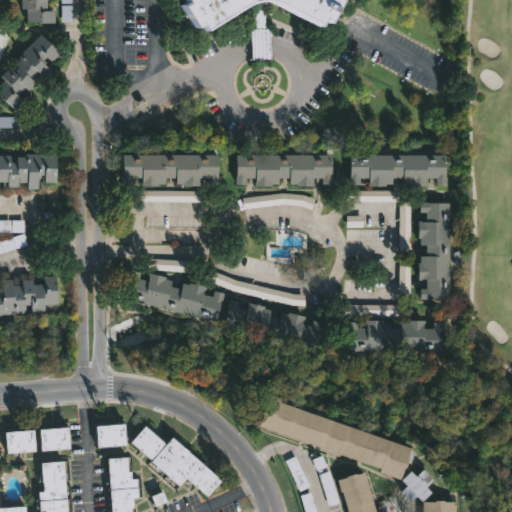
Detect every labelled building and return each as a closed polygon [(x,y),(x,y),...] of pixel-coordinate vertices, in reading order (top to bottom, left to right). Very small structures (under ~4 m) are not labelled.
[(46,0),(46,11),(53,11),(53,22),(26,23),(26,9),(20,9),(20,0),(46,0)] [(336,0),(340,2),(328,23),(322,19),(317,30),(273,7),(267,4),(257,4),(249,5),(241,9),(201,35),(196,28),(190,32),(177,10),(182,7),(178,0),(336,0)] [(60,53),(52,61),(48,57),(45,60),(48,62),(46,64),(54,71),(46,80),(44,78),(30,91),(26,88),(19,95),(23,99),(22,101),(23,102),(15,110),(0,95),(0,85),(5,80),(1,77),(10,67),(15,72),(19,67),(15,64),(20,59),(18,57),(40,33),(60,53)] [(55,152),(54,180),(43,179),(43,175),(37,175),(37,186),(26,186),(26,180),(17,180),(17,185),(6,185),(6,179),(0,179),(0,153),(9,153),(9,158),(16,158),(16,154),(22,154),(22,151),(55,152)] [(219,155),(219,184),(210,184),(210,178),(201,178),(201,186),(184,186),(184,184),(177,184),(177,178),(166,178),(166,184),(160,184),(160,186),(143,186),(143,178),(133,178),(133,183),(124,183),(124,154),(219,155)] [(331,154),(331,184),(321,184),(321,177),(312,177),(312,185),(289,184),(289,178),(278,178),(278,183),(270,183),(270,186),(255,186),(255,178),(245,178),(245,184),(235,184),(235,154),(331,154)] [(446,154),(446,185),(436,185),(436,178),(427,178),(427,187),(403,187),(403,178),(392,178),(392,184),(385,184),(385,186),(368,186),(367,178),(359,178),(359,184),(349,184),(349,155),(446,154)] [(426,200),(426,201),(449,201),(448,298),(419,297),(419,287),(426,287),(426,278),(418,277),(418,261),(419,261),(419,254),(425,254),(425,243),(420,243),(420,237),(417,237),(417,219),(425,219),(425,211),(419,211),(419,200),(426,200)] [(136,277),(146,279),(148,271),(170,279),(169,284),(180,287),(181,281),(187,283),(187,281),(204,285),(203,293),(210,295),(212,289),(222,292),(215,320),(121,296),(128,268),(138,270),(136,277)] [(55,275),(56,303),(44,304),(44,309),(30,310),(30,304),(24,304),(24,309),(17,310),(17,312),(13,312),(13,313),(0,313),(0,285),(1,285),(1,279),(11,278),(11,285),(21,284),(20,279),(31,278),(31,284),(43,283),(42,276),(55,275)] [(244,308),(245,308),(247,301),(264,305),(264,307),(270,308),(269,314),(278,316),(272,338),(222,325),(228,298),(239,300),(237,306),(244,308)] [(287,311),(304,316),(302,323),(311,325),(312,319),(323,322),(317,348),(274,337),(281,312),(287,313),(287,311)] [(423,319),(424,328),(432,327),(432,321),(442,321),(442,350),(345,350),(345,321),(356,321),(356,327),(364,327),(364,319),(381,319),(381,321),(389,321),(389,327),(399,327),(399,321),(406,321),(406,319),(423,319)] [(280,401),(411,447),(407,458),(409,458),(399,479),(375,469),(370,464),(317,448),(318,445),(258,424),(262,413),(261,412),(269,393),(281,397),(280,401)] [(105,444),(95,445),(93,425),(122,422),(123,443),(105,444)] [(53,448),(42,449),(41,427),(69,425),(71,447),(53,448)] [(154,435),(165,444),(171,437),(220,479),(205,496),(184,478),(178,485),(129,442),(143,425),(154,435)] [(15,451),(8,451),(7,429),(35,428),(36,449),(15,451)] [(126,456),(126,460),(128,460),(129,467),(126,467),(126,470),(130,470),(130,477),(136,477),(137,495),(132,496),(133,506),(129,506),(129,511),(110,511),(107,457),(126,456)] [(289,461),(299,493),(309,489),(298,458),(289,461)] [(65,485),(67,511),(44,511),(44,508),(39,508),(38,491),(43,490),(41,461),(62,459),(65,485)] [(425,471),(432,479),(426,486),(434,494),(424,503),(419,497),(413,503),(402,492),(409,486),(400,478),(410,469),(415,474),(422,468),(425,471)] [(364,470),(376,511),(346,511),(341,490),(337,479),(355,471),(356,473),(364,470)] [(321,476),(330,507),(340,504),(330,473),(321,476)] [(305,511),(317,511),(312,494),(302,497),(305,511)] [(447,502),(447,503),(458,503),(458,511),(424,511),(424,503),(447,502)]
